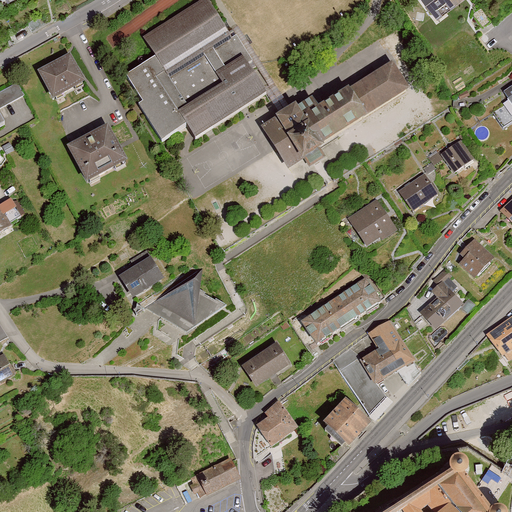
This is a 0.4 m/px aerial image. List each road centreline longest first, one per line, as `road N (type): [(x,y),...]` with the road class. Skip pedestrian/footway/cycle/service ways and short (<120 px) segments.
road 1 (residential): [(511,175),(403,297),(250,420)]
road 2 (residential): [(250,420),(202,377),(46,366),(0,313)]
road 3 (primary): [(511,290),(329,485)]
road 4 (residential): [(329,485),(354,486),(439,413),(511,380)]
road 5 (residential): [(0,60),(107,0)]
